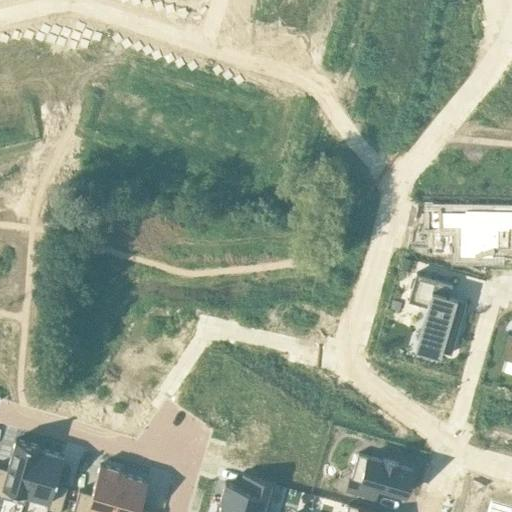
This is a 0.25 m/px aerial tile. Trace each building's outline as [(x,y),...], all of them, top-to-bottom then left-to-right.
[(254,0),(252,0),(252,1),(304,17),(304,16),(300,15),(304,0),(255,0),(254,0)] [(252,1),(245,25),(274,34),(271,46),(297,55),(302,41),(297,39),(304,17),(252,1)] [(114,79),(105,106),(142,118),(160,61),(136,54),(126,83),(114,79)] [(160,61),(142,118),(178,129),(186,102),(174,98),(183,71),(160,64),(161,61),(160,61)] [(0,105),(6,104),(8,110),(21,106),(15,79),(2,82),(0,72),(0,105)] [(210,110),(201,137),(214,141),(217,131),(239,138),(236,148),(237,148),(255,92),(254,91),(254,94),(231,86),(222,114),(210,110)] [(255,92),(237,148),(273,160),(282,133),(270,129),(275,113),(279,99),(255,92)] [(28,113),(17,116),(22,139),(34,136),(28,113)] [(460,224),(459,253),(494,254),(494,244),(509,245),(510,224),(511,224),(511,209),(430,206),(430,223),(460,224)] [(412,289),(409,299),(421,303),(420,303),(427,305),(414,348),(440,356),(441,350),(451,353),(466,300),(449,295),(452,282),(416,272),(415,275),(416,275),(411,289),(412,289)] [(508,331),(500,356),(511,359),(511,332),(509,332),(508,331)] [(244,394),(232,421),(277,441),(289,414),(244,394)] [(0,466),(0,495),(23,502),(40,445),(16,438),(7,468),(0,466)] [(40,445),(23,502),(24,502),(26,497),(48,504),(46,509),(57,511),(59,511),(68,486),(55,482),(63,455),(40,448),(41,446),(40,445)] [(352,472),(347,489),(374,497),(374,495),(377,485),(405,493),(408,482),(412,468),(397,463),(398,461),(383,457),(383,459),(358,452),(352,472)] [(79,489),(72,511),(111,511),(124,470),(100,463),(91,493),(79,489)] [(296,467),(291,482),(306,487),(311,471),(296,467)] [(124,470),(111,511),(151,511),(152,510),(140,507),(148,479),(124,472),(125,470),(124,470)] [(225,480),(219,500),(260,511),(267,511),(276,482),(243,472),(240,485),(225,480)] [(219,510),(218,511),(260,511),(219,500),(219,501),(221,502),(219,510)] [(511,511),(511,507),(491,501),(487,511),(511,511)] [(345,511),(379,511),(348,503),(345,511)]
